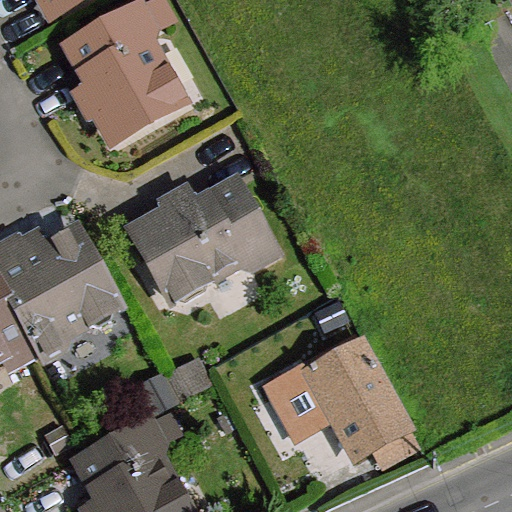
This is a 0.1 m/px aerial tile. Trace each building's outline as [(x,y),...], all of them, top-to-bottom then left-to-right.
[(39,0),(50,19),(84,0),(39,0)] [(141,12),(69,53),(90,90),(75,99),(90,125),(97,121),(112,148),(184,108),(146,39),(154,35),(141,12)] [(165,219),(132,237),(171,307),(246,266),(250,273),(278,258),(239,187),(196,211),(186,194),(159,209),(165,219)] [(18,240),(0,250),(0,289),(37,357),(42,366),(67,353),(63,346),(122,313),(76,230),(44,248),(38,237),(21,246),(18,240)] [(0,361),(3,360),(10,372),(37,357),(0,289),(0,361)] [(364,346),(309,377),(357,463),(412,432),(364,346)] [(151,425),(76,466),(98,506),(88,511),(189,511),(157,454),(164,450),(151,425)]
